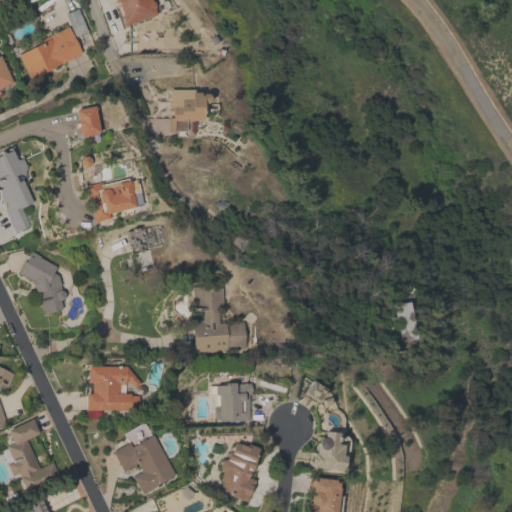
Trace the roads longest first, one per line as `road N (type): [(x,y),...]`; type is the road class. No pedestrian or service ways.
road 1 (residential): [(0,297),(101,511)]
road 2 (residential): [(149,151),(88,0)]
